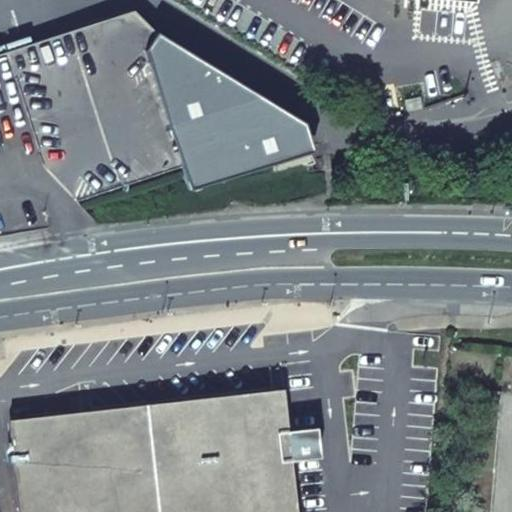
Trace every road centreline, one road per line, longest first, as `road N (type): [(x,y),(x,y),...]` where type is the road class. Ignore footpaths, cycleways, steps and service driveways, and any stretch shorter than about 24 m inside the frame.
road 1 (secondary): [(511,235),(328,232),(235,261)]
road 2 (secondary): [(235,261),(331,284),(511,289)]
road 3 (secondary): [(235,261),(0,291)]
road 4 (residential): [(310,108),(351,134),(472,137),(511,124)]
